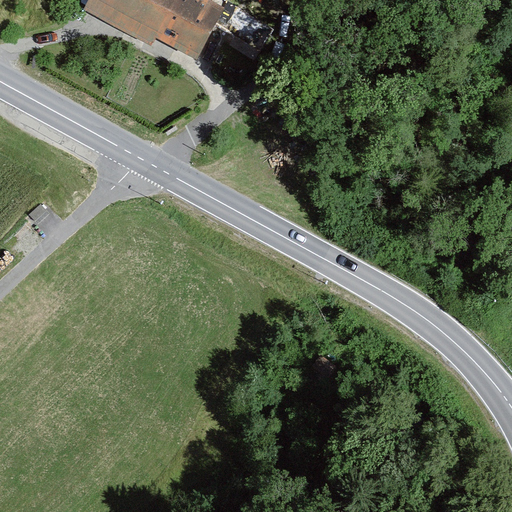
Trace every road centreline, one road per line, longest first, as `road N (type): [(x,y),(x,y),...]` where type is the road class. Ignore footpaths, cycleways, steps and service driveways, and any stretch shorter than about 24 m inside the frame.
road 1 (secondary): [(0,85),(413,312),(483,370),(511,410)]
road 2 (track): [(146,164),(0,298)]
